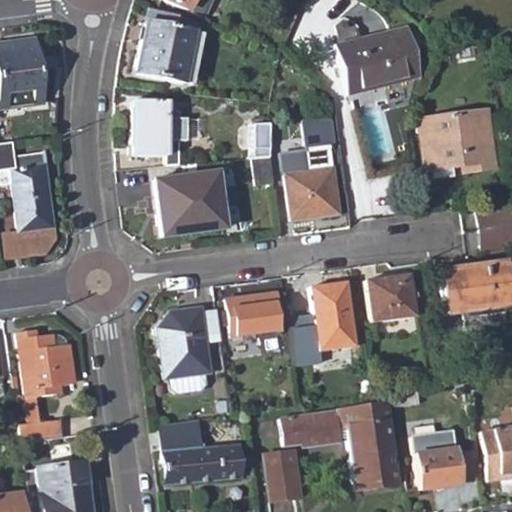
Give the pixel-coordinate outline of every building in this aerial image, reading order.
[(155,0),(184,12),(185,9),(189,0),(155,0)] [(189,0),(185,9),(198,15),(202,14),(207,1),(206,0),(189,0)] [(130,76),(179,85),(188,36),(197,37),(200,27),(145,10),(142,25),(140,24),(130,76)] [(331,46),(345,96),(416,78),(403,28),(331,46)] [(179,85),(187,87),(197,37),(188,36),(179,85)] [(0,44),(0,109),(37,104),(34,77),(40,76),(37,56),(31,57),(29,41),(0,44)] [(128,102),(127,158),(163,158),(164,145),(175,145),(183,145),(185,122),(177,122),(177,114),(164,107),(164,103),(128,102)] [(416,122),(422,170),(425,170),(445,167),(459,166),(461,173),(490,169),(483,113),(416,122)] [(247,156),(268,157),(269,123),(248,123),(247,156)] [(281,176),(285,211),(314,209),(315,217),(334,215),(325,148),(329,147),(328,135),(309,137),(310,149),(302,151),(304,160),(305,173),(281,176)] [(0,184),(7,183),(14,232),(47,227),(38,155),(7,158),(5,143),(0,144),(0,184)] [(164,145),(163,158),(163,168),(174,166),(175,145),(164,145)] [(252,187),(270,185),(267,158),(248,160),(252,187)] [(305,173),(304,160),(279,163),(281,176),(305,173)] [(445,167),(425,170),(426,179),(446,177),(445,167)] [(149,182),(157,238),(220,230),(212,173),(149,182)] [(474,213),(476,230),(510,226),(508,208),(474,213)] [(285,211),(287,220),(315,217),(314,209),(285,211)] [(14,232),(0,233),(0,236),(4,261),(43,255),(53,241),(51,226),(47,227),(14,232)] [(478,250),(511,244),(511,241),(510,226),(476,230),(478,250)] [(435,272),(441,316),(506,308),(501,264),(435,272)] [(361,282),(366,325),(410,318),(404,277),(361,282)] [(306,289),(314,352),(349,347),(340,285),(306,289)] [(222,301),(227,339),(276,332),(270,295),(222,301)] [(154,330),(160,379),(166,379),(201,375),(205,375),(196,310),(166,314),(154,330)] [(203,311),(206,341),(217,339),(214,310),(203,311)] [(24,425),(15,427),(17,443),(58,438),(55,421),(35,424),(32,400),(54,396),(54,388),(69,385),(64,347),(48,349),(46,337),(32,338),(30,332),(12,335),(24,425)] [(46,337),(48,349),(64,347),(63,344),(61,341),(59,340),(52,335),(46,337)] [(201,375),(166,379),(167,389),(173,394),(197,391),(201,385),(201,375)] [(416,405),(414,391),(390,395),(392,408),(416,405)] [(382,406),(323,414),(327,443),(336,441),(336,431),(342,430),(351,491),(393,486),(382,406)] [(317,444),(327,443),(323,414),(313,415),(317,444)] [(279,448),(317,444),(313,415),(276,420),(279,448)] [(199,450),(196,420),(155,426),(160,486),(237,479),(234,448),(199,450)] [(483,482),(511,477),(511,428),(477,432),(483,482)] [(408,438),(414,491),(456,485),(449,432),(408,438)] [(259,458),(265,503),(296,499),(290,453),(259,458)] [(31,470),(36,511),(84,511),(79,464),(31,470)] [(0,497),(0,511),(15,511),(13,496),(0,497)]
